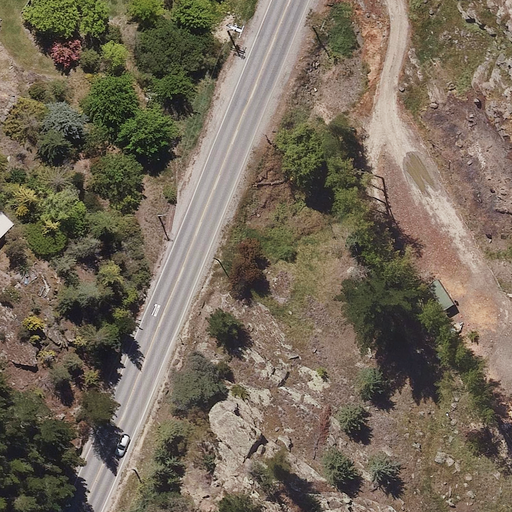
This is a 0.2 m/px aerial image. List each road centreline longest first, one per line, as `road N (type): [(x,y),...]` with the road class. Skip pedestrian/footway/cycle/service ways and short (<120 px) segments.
road 1 (primary): [(289,0),(81,511)]
road 2 (track): [(511,309),(460,249),(384,118),(396,0)]
road 3 (track): [(384,118),(369,155),(375,210),(409,275)]
